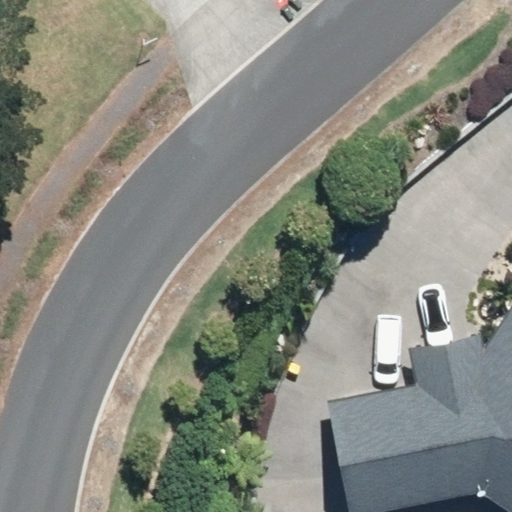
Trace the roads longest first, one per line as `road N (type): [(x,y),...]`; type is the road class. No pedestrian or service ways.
road 1 (unclassified): [(26,511),(85,323),(149,219),(286,100)]
road 2 (unclassified): [(396,0),(286,100)]
